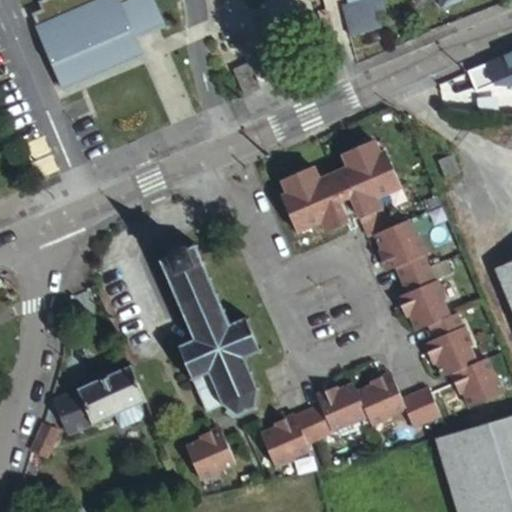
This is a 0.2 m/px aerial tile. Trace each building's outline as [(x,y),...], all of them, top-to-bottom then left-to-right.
[(42,0),(41,1),(44,9),(34,12),(41,29),(42,28),(65,81),(140,48),(133,30),(157,19),(148,0),(42,0)] [(364,0),(351,3),(343,6),(351,35),(383,27),(379,12),(389,9),(386,0),(364,0)] [(511,56),(470,73),(478,93),(497,85),(511,83),(511,56)] [(237,71),(248,96),(263,89),(252,65),(237,71)] [(350,194),(363,223),(383,213),(378,203),(403,193),(388,158),(381,161),(375,147),(344,160),(350,174),(320,187),(314,172),(283,186),(290,200),(283,204),(297,239),(322,228),(327,239),(347,229),(335,200),(350,194)] [(456,163),(443,168),(449,181),(462,176),(456,163)] [(383,213),(363,223),(367,232),(387,225),(383,213)] [(390,232),(378,239),(385,255),(380,258),(385,269),(390,267),(394,275),(399,272),(427,261),(430,259),(422,241),(418,242),(412,224),(390,232)] [(390,232),(387,225),(367,232),(371,242),(378,239),(390,232)] [(180,350),(208,411),(223,404),(238,416),(256,408),(257,388),(246,361),(260,354),(260,353),(245,321),(231,326),(196,246),(160,263),(195,342),(180,350)] [(432,274),(427,261),(399,272),(404,286),(432,274)] [(390,267),(385,269),(389,278),(394,275),(390,267)] [(432,274),(404,286),(410,299),(437,288),(432,274)] [(437,288),(410,299),(405,302),(409,310),(404,314),(409,325),(414,323),(420,336),(432,331),(453,322),(445,303),(448,302),(441,286),(437,288)] [(409,310),(405,302),(400,304),(404,314),(409,310)] [(453,322),(432,331),(438,344),(431,347),(436,355),(431,357),(435,369),(440,366),(447,381),(453,379),(457,377),(482,367),(475,351),(476,350),(469,332),(465,333),(460,319),(453,322)] [(436,355),(431,347),(427,349),(431,357),(436,355)] [(490,363),(482,367),(457,377),(462,388),(457,390),(461,400),(466,398),(473,414),(507,400),(500,384),(498,384),(490,363)] [(148,404),(134,369),(80,394),(95,428),(148,404)] [(396,377),(393,371),(383,376),(386,381),(396,377)] [(406,399),(396,377),(386,381),(383,376),(374,380),(377,384),(361,391),(370,415),(371,415),(375,424),(394,417),(393,415),(409,408),(419,428),(432,422),(420,394),(406,399)] [(457,377),(453,379),(457,390),(462,388),(457,377)] [(323,398),(325,401),(335,428),(352,422),(353,423),(370,415),(361,391),(357,383),(341,390),(339,385),(330,390),(332,394),(323,398)] [(433,388),(420,394),(432,422),(445,417),(433,388)] [(321,393),(323,398),(332,394),(330,390),(321,393)] [(95,428),(80,394),(56,404),(70,438),(95,428)] [(325,401),(312,407),(324,434),(336,430),(335,428),(325,401)] [(324,434),(312,407),(299,413),(300,415),(311,440),(324,434)] [(300,415),(299,413),(298,411),(288,415),(291,419),(300,415)] [(313,446),(311,440),(300,415),(291,419),(288,415),(279,420),(281,423),(265,430),(280,463),(297,456),(297,454),(313,446)] [(511,430),(511,418),(450,437),(452,445),(511,430)] [(226,424),(216,429),(218,434),(228,429),(226,424)] [(62,436),(45,428),(32,456),(50,462),(62,436)] [(218,434),(216,429),(206,433),(208,438),(193,446),(207,478),(225,470),(224,468),(242,460),(228,429),(218,434)] [(511,511),(511,430),(452,445),(472,511),(511,511)]
